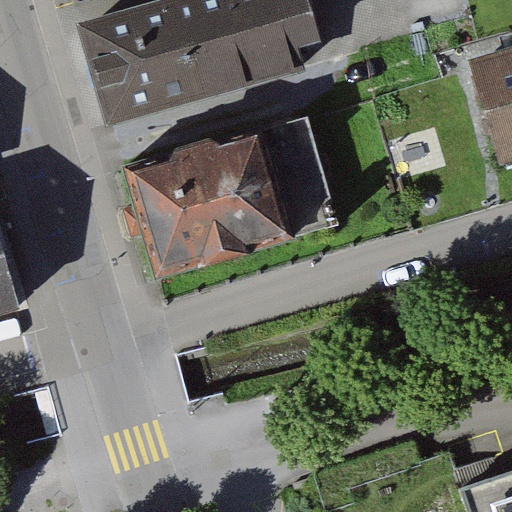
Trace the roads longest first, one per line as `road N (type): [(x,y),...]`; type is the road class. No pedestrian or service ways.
road 1 (residential): [(104,340),(511,229)]
road 2 (residential): [(104,340),(3,0)]
road 3 (residential): [(158,511),(104,340)]
